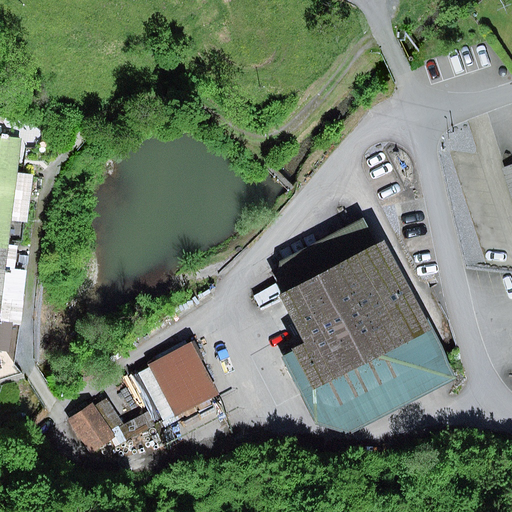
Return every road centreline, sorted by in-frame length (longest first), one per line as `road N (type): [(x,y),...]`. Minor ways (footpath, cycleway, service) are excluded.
road 1 (track): [(383,22),(297,128),(278,138),(249,139),(193,106),(161,99),(105,115),(46,181),(27,307)]
road 2 (unclassified): [(417,115),(470,351),(497,398),(511,408)]
